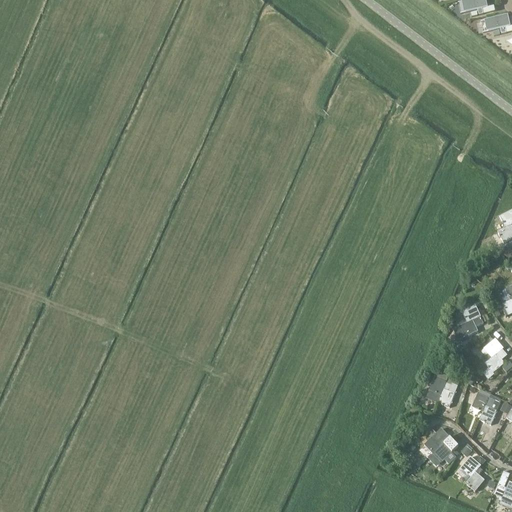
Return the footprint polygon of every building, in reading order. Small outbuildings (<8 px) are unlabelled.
[(486,9),(483,0),(473,0),(458,3),(458,4),(464,3),(466,13),(460,14),(460,15),(478,11),(479,16),(484,15),(482,10),(486,9)] [(500,30),(501,35),(506,34),(505,29),(509,28),(506,17),(481,22),(481,23),(486,22),(488,32),(483,33),(483,34),(500,30)] [(511,211),(500,218),(506,229),(511,226),(511,211)] [(506,229),(498,233),(504,244),(511,239),(511,227),(511,226),(506,229)] [(511,254),(506,250),(502,255),(509,260),(511,255),(511,254)] [(478,293),(483,303),(489,300),(485,290),(478,293)] [(511,301),(511,302),(503,306),(508,317),(511,315),(511,301)] [(462,313),(467,324),(473,322),(486,316),(484,312),(482,313),(480,311),(478,312),(475,307),(462,313)] [(467,324),(459,328),(453,331),(459,342),(478,333),(473,322),(467,324)] [(484,350),(492,359),(497,355),(497,356),(502,351),(504,350),(495,340),(484,350)] [(457,357),(454,350),(447,353),(451,360),(457,357)] [(492,359),(480,370),(484,374),(489,370),(493,375),(505,365),(501,360),(506,356),(502,351),(497,356),(497,355),(492,359)] [(502,370),(506,374),(511,369),(511,366),(510,364),(502,370)] [(430,392),(441,396),(443,390),(444,390),(446,385),(449,375),(438,371),(430,392)] [(467,382),(471,386),(476,382),(472,377),(467,382)] [(441,396),(438,404),(450,409),(458,388),(452,385),(451,387),(446,385),(444,390),(443,390),(441,396)] [(472,408),(483,413),(486,408),(490,400),(478,394),(472,408)] [(483,413),(479,421),(491,426),(497,413),(491,410),(495,402),(490,400),(486,408),(483,413)] [(509,416),(511,411),(511,409),(511,408),(505,404),(500,412),(509,416)] [(433,455),(439,449),(444,445),(450,439),(442,430),(424,446),(433,455)] [(444,445),(439,449),(433,455),(441,464),(445,461),(449,466),(456,459),(452,454),(459,448),(450,439),(444,445)] [(414,448),(410,444),(406,449),(410,452),(414,448)] [(471,452),(473,450),(468,446),(462,453),(468,458),(472,452),(471,452)] [(461,470),(471,478),(475,474),(479,469),(481,467),(478,465),(470,458),(461,470)] [(471,478),(465,485),(475,493),(485,482),(479,477),(483,472),(479,469),(475,474),(471,478)] [(511,479),(511,475),(504,472),(498,486),(504,489),(508,480),(511,481),(511,479)] [(511,510),(511,508),(511,483),(509,483),(500,505),(511,510)]
